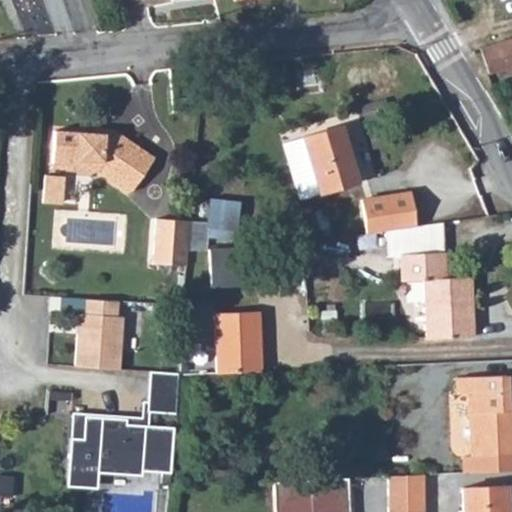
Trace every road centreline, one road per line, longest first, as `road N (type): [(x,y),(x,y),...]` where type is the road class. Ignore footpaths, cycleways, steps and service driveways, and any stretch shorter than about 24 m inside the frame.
road 1 (unclassified): [(418,13),(368,29),(17,61)]
road 2 (unclassified): [(7,359),(17,61)]
road 3 (secondary): [(418,13),(511,169)]
